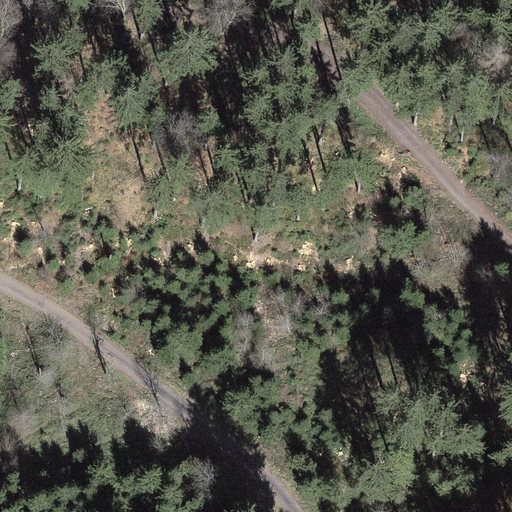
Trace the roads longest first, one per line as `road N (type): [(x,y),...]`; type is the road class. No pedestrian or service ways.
road 1 (track): [(511,246),(440,170),(267,26),(68,10),(35,0)]
road 2 (track): [(296,511),(272,478),(185,410),(56,314),(0,283)]
